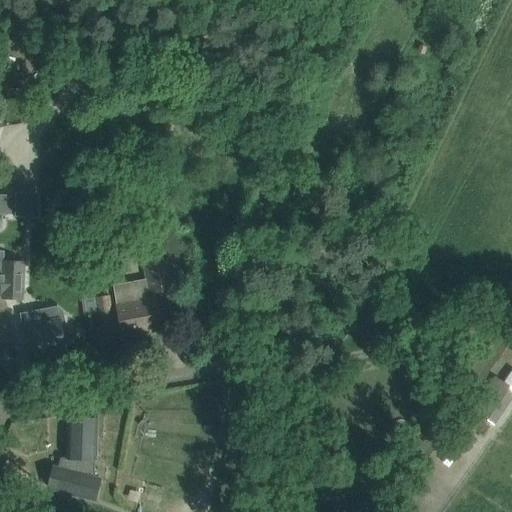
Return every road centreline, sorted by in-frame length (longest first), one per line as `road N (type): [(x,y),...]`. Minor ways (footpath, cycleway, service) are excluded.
road 1 (track): [(0,416),(68,408),(162,380),(349,358),(511,313)]
road 2 (track): [(307,0),(229,371)]
